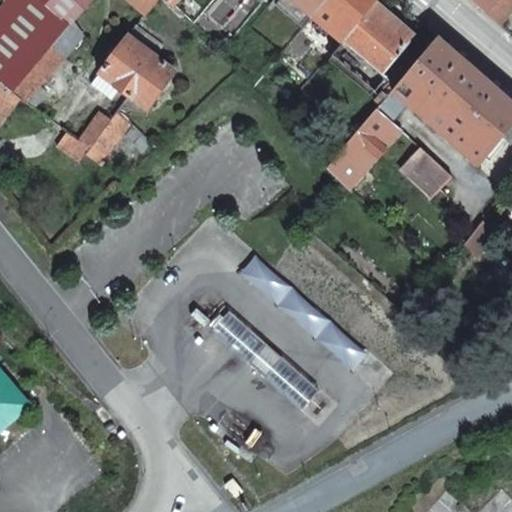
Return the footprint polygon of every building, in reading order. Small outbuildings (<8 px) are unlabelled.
[(80,0),(1,0),(0,2),(0,78),(18,93),(20,95),(61,47),(75,57),(84,41),(68,15),(80,0)] [(130,0),(140,8),(146,0),(130,0)] [(298,0),(310,10),(318,0),(298,0)] [(369,1),(370,0),(318,0),(310,10),(332,29),(318,46),(325,52),(338,38),(369,1)] [(511,0),(490,0),(484,7),(497,19),(511,1),(511,0)] [(406,34),(369,1),(338,38),(375,69),(406,34)] [(114,81),(124,89),(142,104),(170,68),(150,52),(160,40),(133,18),(94,66),(96,67),(114,81)] [(511,99),(477,69),(437,33),(411,62),(390,87),(434,124),(477,161),(511,120),(511,99)] [(375,69),(338,38),(325,52),(325,53),(367,90),(381,74),(375,69)] [(251,63),(244,72),(252,80),(259,72),(251,63)] [(114,81),(96,67),(88,77),(106,91),(114,81)] [(0,113),(18,93),(0,78),(0,113)] [(113,105),(103,119),(86,141),(103,154),(129,120),(113,105)] [(325,164),(335,174),(348,186),(397,126),(374,106),(333,154),(325,164)] [(52,142),(73,159),(86,141),(103,119),(92,111),(72,137),(62,129),(52,142)] [(416,142),(405,155),(432,180),(443,167),(416,142)] [(432,180),(405,155),(398,163),(429,192),(448,171),(443,167),(432,180)] [(249,354),(266,334),(228,302),(211,321),(249,354)] [(283,348),(266,334),(249,354),(266,368),(283,348)] [(321,379),(283,348),(266,368),(303,400),(321,379)] [(466,359),(478,368),(485,360),(473,351),(466,359)] [(0,425),(18,410),(14,404),(23,397),(0,368),(0,425)]
